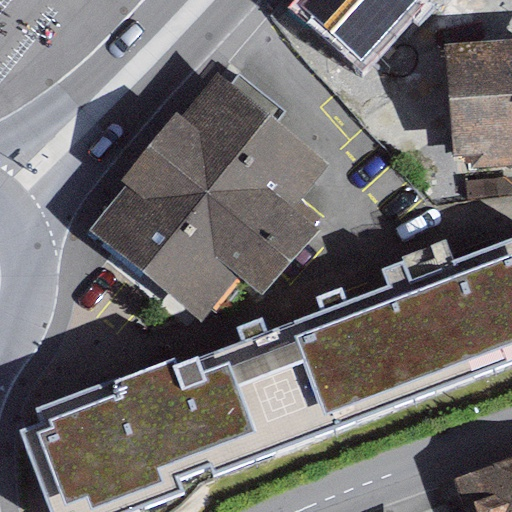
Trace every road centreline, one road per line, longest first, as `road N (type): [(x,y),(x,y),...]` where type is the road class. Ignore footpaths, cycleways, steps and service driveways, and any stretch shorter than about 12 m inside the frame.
road 1 (secondary): [(1,208),(201,0)]
road 2 (residential): [(511,433),(302,511)]
road 3 (secondary): [(0,344),(27,287),(26,259),(1,208)]
